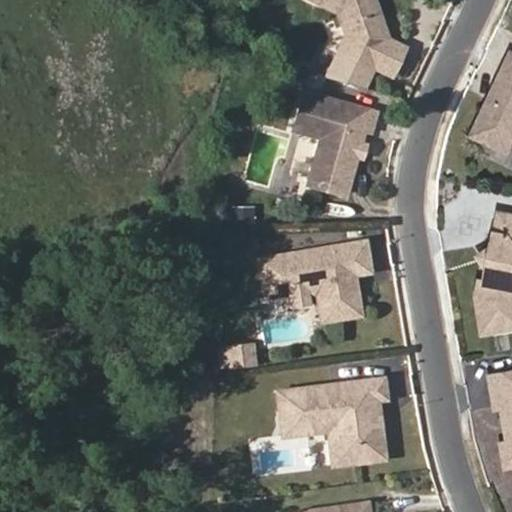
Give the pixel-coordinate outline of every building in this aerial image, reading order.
[(374,5),(372,0),(309,0),(338,14),(347,38),(340,52),(392,76),(404,49),(386,41),(380,19),(376,19),(372,11),(374,5)] [(511,47),(474,135),(511,150),(511,47)] [(372,134),(376,115),(304,94),(293,132),(322,140),(308,186),(346,198),(356,160),(360,145),(364,132),(372,134)] [(356,160),(363,161),(366,147),(360,145),(356,160)] [(511,221),(496,219),(489,259),(483,263),(482,276),(486,281),(486,289),(479,288),(476,305),(483,336),(488,339),(511,334),(511,221)] [(370,276),(363,246),(258,271),(267,309),(311,298),(320,302),(326,329),(362,320),(353,281),(370,276)] [(234,382),(260,377),(256,356),(231,360),(234,382)] [(511,375),(493,380),(500,411),(507,411),(509,425),(511,424),(511,446),(509,447),(511,466),(511,375)] [(386,395),(382,376),(277,394),(283,419),(300,416),(301,425),(321,422),(330,429),(331,430),(337,464),(388,455),(382,418),(374,419),(370,398),(378,397),(386,395)] [(382,418),(378,397),(370,398),(374,419),(382,418)] [(283,419),(286,438),(331,430),(330,429),(321,422),(301,425),(300,416),(283,419)] [(363,511),(362,502),(306,511),(363,511)]
